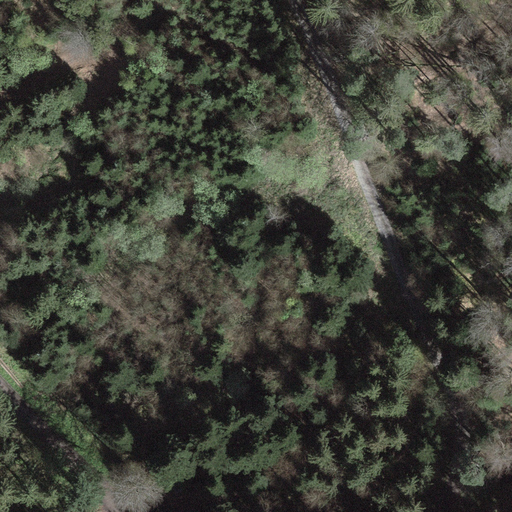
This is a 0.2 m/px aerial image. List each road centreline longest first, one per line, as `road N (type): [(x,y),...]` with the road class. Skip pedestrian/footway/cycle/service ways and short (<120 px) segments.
road 1 (track): [(290,0),(459,421),(465,455),(437,511)]
road 2 (track): [(118,511),(0,382)]
